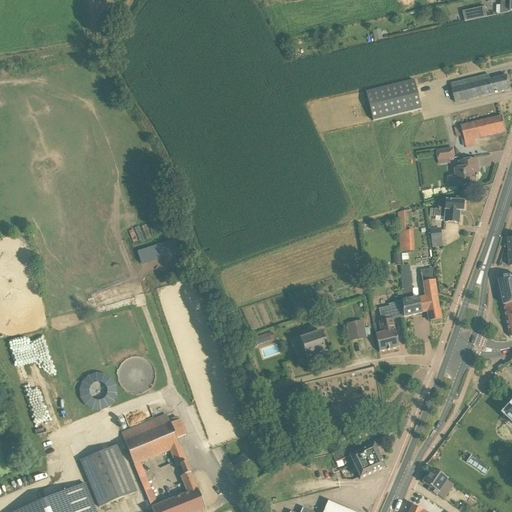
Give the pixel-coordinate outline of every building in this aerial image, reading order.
[(415,0),(418,8),(429,5),(427,0),(415,0)] [(511,11),(511,0),(501,0),(502,4),(501,14),(511,11)] [(465,22),(481,19),(478,8),(463,12),(465,22)] [(382,39),(381,32),(373,34),(374,41),(382,39)] [(511,90),(507,76),(491,80),(490,76),(451,85),(456,103),(511,90)] [(414,80),(366,92),(373,121),(422,109),(414,80)] [(506,132),(503,116),(461,126),(455,128),(457,138),(464,136),(466,148),(476,146),(474,139),(506,132)] [(454,148),(437,151),(439,165),(451,164),(451,159),(455,159),(454,148)] [(474,170),(479,170),(477,160),(460,162),(460,169),(456,170),(456,176),(458,185),(475,183),(474,170)] [(460,212),(462,212),(463,202),(446,201),(446,202),(439,201),(438,210),(430,209),(430,216),(436,217),(435,221),(444,222),(444,223),(459,224),(460,212)] [(405,211),(398,212),(400,253),(415,251),(413,230),(406,230),(405,211)] [(440,234),(439,228),(430,229),(432,248),(442,247),(440,234)] [(176,239),(137,250),(141,264),(180,253),(176,239)] [(404,317),(422,313),(429,312),(430,322),(441,320),(437,295),(438,295),(433,269),(421,271),(425,298),(413,301),(413,297),(416,297),(416,288),(413,289),(412,280),(410,265),(401,266),(401,270),(402,301),(403,301),(403,303),(404,306),(404,316),(404,317)] [(511,279),(500,282),(504,306),(511,304),(511,279)] [(399,349),(392,318),(390,307),(379,309),(381,321),(379,322),(381,333),(375,334),(379,353),(399,349)] [(330,312),(322,314),(324,320),(332,318),(330,312)] [(362,321),(347,324),(351,342),(366,339),(362,321)] [(272,332),(250,339),(253,347),(275,340),(272,332)] [(321,332),(300,340),(298,336),(290,339),(297,360),(306,357),(306,358),(327,350),(321,332)] [(89,413),(120,402),(109,370),(78,381),(89,413)] [(121,433),(152,508),(153,511),(198,511),(206,509),(177,439),(186,435),(180,420),(170,425),(166,415),(121,433)] [(384,469),(374,445),(362,450),(359,442),(332,454),(336,463),(350,456),(360,480),(384,469)] [(117,446),(80,461),(99,508),(137,492),(117,446)] [(242,452),(231,459),(240,472),(251,465),(242,452)] [(484,474),(489,467),(472,456),(467,463),(484,474)] [(447,480),(432,470),(431,469),(422,483),(429,488),(427,491),(436,497),(447,480)] [(96,511),(85,484),(16,511),(96,511)] [(345,511),(343,511),(326,503),(322,511),(345,511)]
